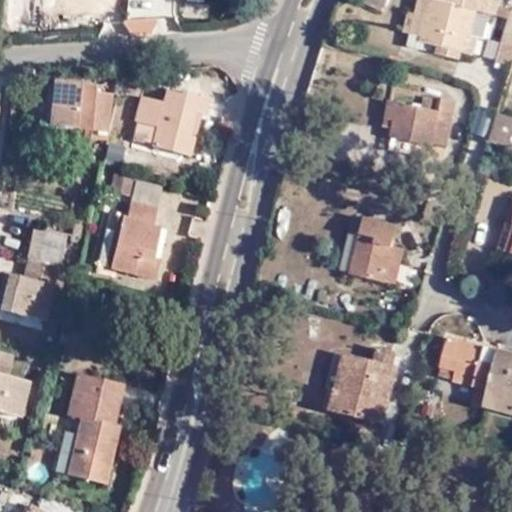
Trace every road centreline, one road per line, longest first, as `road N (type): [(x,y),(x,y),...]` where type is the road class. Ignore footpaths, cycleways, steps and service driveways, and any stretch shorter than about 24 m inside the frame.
road 1 (secondary): [(273,52),(148,511)]
road 2 (secondary): [(174,511),(303,61)]
road 3 (residential): [(0,54),(213,44),(273,52)]
